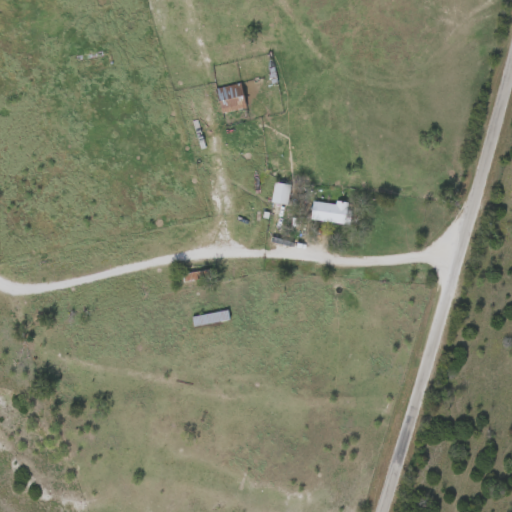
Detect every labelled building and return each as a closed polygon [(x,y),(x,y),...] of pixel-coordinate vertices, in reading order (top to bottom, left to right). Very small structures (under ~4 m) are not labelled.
[(112,65),(110,55),(74,62),(76,72),(112,65)] [(217,86),(241,82),(245,107),(221,112),(217,86)] [(290,183),(286,203),(271,200),(274,180),(290,183)] [(351,203),(349,223),(309,218),(311,198),(351,203)] [(228,320),(192,323),(191,313),(228,310),(228,320)]
